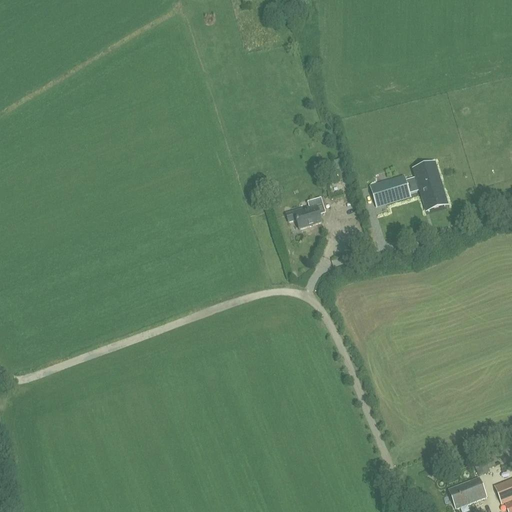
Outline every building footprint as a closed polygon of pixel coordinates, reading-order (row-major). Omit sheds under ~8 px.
[(342,171),(348,169),(344,160),(338,162),(342,171)] [(420,194),(424,208),(447,201),(435,163),(412,170),(415,180),(420,194)] [(370,187),(376,209),(411,199),(411,197),(420,194),(415,180),(406,182),(404,177),(370,187)] [(303,213),(302,211),(286,215),(288,223),(296,221),(299,231),(322,224),(318,211),(324,210),(321,199),(308,203),(310,211),(303,213)] [(490,472),(489,469),(495,467),(493,460),(491,455),(472,462),(478,477),(490,472)] [(479,479),(448,491),(456,511),(486,499),(479,479)] [(511,481),(495,488),(502,505),(511,500),(511,481)]
